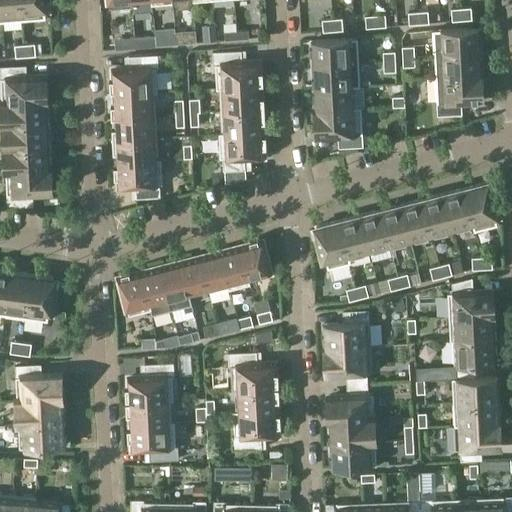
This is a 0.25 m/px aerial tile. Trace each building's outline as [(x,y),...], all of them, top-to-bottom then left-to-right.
[(21,0),(0,0),(3,21),(23,20),(21,0)] [(21,0),(23,20),(45,18),(44,6),(51,5),(50,0),(21,0)] [(132,6),(131,0),(108,0),(109,8),(132,6)] [(152,4),(151,0),(131,0),(132,6),(133,12),(153,10),(153,4),(152,4)] [(461,7),(462,19),(473,18),(472,6),(461,7)] [(462,19),(461,7),(451,8),(452,20),(462,19)] [(428,10),(418,11),(419,23),(429,22),(428,10)] [(419,23),(418,11),(408,12),(409,24),(419,23)] [(375,14),(376,26),(386,25),(385,13),(375,14)] [(376,26),(375,14),(365,15),(366,27),(376,26)] [(342,17),(332,18),(333,30),(343,29),(342,17)] [(333,30),(332,18),(322,18),(323,30),(333,30)] [(215,26),(203,27),(204,41),(216,40),(215,26)] [(433,30),(434,54),(481,52),(480,40),(482,40),(481,32),(480,32),(479,27),(433,30)] [(175,29),(160,30),(161,44),(176,43),(175,33),(175,29)] [(236,30),(237,38),(249,38),(248,29),(236,30)] [(237,38),(236,30),(225,31),(225,39),(237,38)] [(188,32),(175,33),(176,43),(188,42),(188,32)] [(135,37),(136,47),(150,45),(149,36),(135,37)] [(136,47),(135,37),(120,38),(121,48),(136,47)] [(312,53),(313,65),(359,62),(358,37),(312,40),(312,45),(310,45),(311,53),(312,53)] [(25,44),(26,56),(36,55),(35,43),(25,44)] [(26,56),(25,44),(15,44),(16,57),(26,56)] [(402,56),(415,55),(414,45),(402,46),(402,56)] [(215,64),(216,88),(261,86),(261,83),(264,82),(263,70),(261,70),(260,61),(242,62),(241,49),(212,51),(213,64),(215,64)] [(383,61),(396,60),(395,50),(383,51),(383,61)] [(434,54),(436,77),(482,75),(481,63),(483,63),(482,55),(481,55),(481,52),(434,54)] [(112,78),(110,78),(110,90),(113,90),(113,93),(158,91),(157,67),(159,67),(158,54),(129,55),(130,68),(111,69),(112,78)] [(403,66),(415,65),(415,55),(402,56),(403,66)] [(384,71),(396,71),(396,60),(383,61),(384,71)] [(314,87),(360,85),(359,62),(313,65),(314,76),(312,76),(312,85),(314,85),(314,87)] [(2,102),(47,100),(47,97),(49,97),(48,88),(47,89),(46,75),(27,76),(26,65),(0,66),(2,102)] [(482,78),(482,75),(436,77),(437,114),(462,113),(461,101),(483,100),(482,86),(484,86),(483,78),(482,78)] [(314,90),(313,90),(313,99),(315,99),(315,110),(354,108),(353,107),(352,86),(352,85),(314,87),(314,90)] [(261,86),(216,88),(216,89),(221,89),(222,110),(265,108),(264,96),(262,96),(261,86)] [(158,92),(158,91),(113,93),(113,104),(111,104),(112,116),(154,114),(153,92),(158,92)] [(392,96),(393,106),(405,105),(405,95),(392,96)] [(190,112),(198,112),(198,98),(189,98),(190,112)] [(184,112),(183,99),(175,99),(176,113),(184,112)] [(2,102),(3,125),(48,122),(48,120),(50,120),(49,111),(48,111),(47,100),(2,102)] [(363,145),(361,107),(353,107),(354,108),(315,110),(316,114),(314,114),(314,122),(316,122),(317,135),(338,134),(339,146),(363,145)] [(218,132),(219,133),(264,131),(263,121),(265,121),(265,108),(222,110),(223,132),(218,132)] [(184,112),(176,113),(176,127),(185,126),(184,112)] [(198,112),(190,112),(191,126),(199,125),(198,112)] [(155,137),(154,114),(112,116),(112,117),(114,117),(114,126),(112,127),(113,139),(155,137)] [(48,122),(3,125),(4,147),(50,145),(49,143),(51,143),(51,134),(49,134),(48,122)] [(264,131),(219,133),(220,158),(223,158),(223,170),(245,169),(245,157),(265,156),(265,146),(267,146),(266,134),(264,134),(264,131)] [(157,158),(155,137),(113,139),(113,151),(116,151),(116,162),(161,159),(161,158),(157,158)] [(192,144),(183,144),(184,158),(192,158),(192,144)] [(4,147),(5,170),(51,168),(50,156),(52,156),(51,147),(50,148),(50,145),(4,147)] [(363,145),(339,146),(339,155),(364,148),(363,145)] [(163,184),(161,159),(116,162),(116,165),(114,165),(115,177),(117,177),(117,186),(136,185),(136,198),(160,196),(160,184),(163,184)] [(51,168),(5,170),(7,206),(33,205),(33,193),(52,192),(51,179),(53,179),(52,170),(51,170),(51,168)] [(464,187),(475,230),(498,225),(495,213),(500,211),(497,197),(491,199),(486,181),(464,187)] [(473,223),(474,231),(475,230),(464,187),(443,192),(453,228),(473,223)] [(211,193),(216,208),(234,202),(229,188),(211,193)] [(422,198),(432,233),(453,228),(443,192),(422,198)] [(183,198),(176,200),(179,213),(186,212),(183,198)] [(411,239),(432,233),(422,198),(401,203),(411,239)] [(381,208),(390,244),(411,239),(401,203),(381,208)] [(369,249),(390,244),(381,208),(360,214),(369,249)] [(144,209),(117,217),(122,233),(149,225),(144,209)] [(360,214),(339,219),(350,263),(351,262),(351,265),(371,260),(368,250),(369,249),(360,214)] [(350,263),(339,219),(317,225),(321,243),(315,244),(319,258),(325,256),(328,268),(350,263)] [(248,279),(249,279),(270,274),(261,239),(239,245),(248,279)] [(229,284),(227,285),(229,289),(250,284),(249,279),(248,279),(239,245),(220,250),(229,284)] [(227,285),(229,284),(220,250),(200,255),(209,290),(227,285)] [(209,290),(200,255),(180,260),(189,295),(209,290)] [(482,256),(472,257),(473,269),(483,268),(482,256)] [(483,268),(493,268),(492,256),(482,256),(483,268)] [(189,295),(180,260),(160,265),(172,309),(185,306),(186,311),(193,309),(189,295)] [(443,276),(452,274),(449,262),(440,264),(443,276)] [(440,264),(430,267),(433,279),(443,276),(440,264)] [(151,309),(150,310),(152,315),(172,309),(160,265),(141,270),(151,309)] [(0,314),(5,315),(11,270),(0,268),(0,314)] [(5,315),(25,318),(31,273),(11,270),(5,315)] [(150,310),(151,309),(141,270),(119,276),(129,315),(150,310)] [(54,276),(31,273),(25,318),(47,321),(49,309),(56,309),(58,295),(51,294),(54,276)] [(401,287),(410,284),(407,273),(398,275),(401,287)] [(398,275),(388,278),(391,289),(401,287),(398,275)] [(447,292),(448,317),(494,314),(494,312),(495,312),(495,303),(493,303),(493,290),(473,291),(473,276),(451,282),(452,292),(447,292)] [(359,298),(369,295),(366,284),(356,286),(359,298)] [(356,286),(346,288),(349,300),(359,298),(356,286)] [(391,298),(394,310),(405,307),(402,295),(391,298)] [(439,297),(409,296),(408,307),(439,308),(439,297)] [(370,345),(369,309),(343,310),(343,322),(324,323),(325,348),(370,345)] [(270,310),(257,313),(259,323),(273,319),(270,310)] [(494,326),(494,314),(448,317),(450,339),(495,337),(495,335),(497,335),(496,326),(494,326)] [(237,318),(240,328),(253,325),(251,315),(237,318)] [(408,332),(416,332),(415,318),(407,319),(408,332)] [(218,322),(220,333),(231,330),(228,319),(218,322)] [(217,322),(203,325),(206,337),(220,333),(217,322)] [(194,340),(192,331),(178,335),(180,343),(194,340)] [(266,331),(253,334),(255,341),(255,342),(268,339),(266,331)] [(180,343),(178,336),(166,338),(168,346),(180,343)] [(155,337),(141,337),(142,348),(156,347),(155,337)] [(456,365),(445,365),(445,378),(451,378),(478,376),(477,362),(496,361),(496,349),(497,349),(497,340),(495,340),(495,337),(450,339),(450,340),(454,340),(456,365)] [(12,340),(10,352),(20,353),(22,342),(12,340)] [(20,353),(30,355),(32,343),(22,342),(20,353)] [(368,382),(367,371),(372,370),(370,345),(325,348),(327,373),(346,372),(347,383),(368,382)] [(279,387),(279,386),(277,386),(277,384),(279,384),(278,372),(276,372),(276,363),(257,364),(257,351),(228,352),(228,366),(231,366),(232,389),(279,387)] [(126,401),(174,399),(172,375),(175,375),(174,362),(145,363),(145,376),(127,377),(128,386),(125,386),(126,399),(128,398),(128,401),(126,401)] [(62,398),(62,396),(64,396),(63,387),(62,387),(61,374),(42,375),(41,363),(15,364),(17,401),(62,398)] [(451,378),(453,402),(498,399),(498,397),(500,397),(499,388),(498,388),(497,375),(478,376),(451,378)] [(425,393),(424,379),(416,380),(417,393),(425,393)] [(374,418),(373,393),(368,393),(368,382),(347,383),(347,395),(328,396),(328,409),(327,409),(327,418),(329,418),(329,420),(374,418)] [(278,410),(278,400),(280,399),(279,387),(232,389),(232,390),(237,390),(238,411),(233,411),(233,412),(278,410)] [(63,421),(63,419),(65,419),(64,410),(63,410),(62,398),(17,401),(18,423),(63,421)] [(174,399),(126,401),(127,414),(129,414),(130,424),(175,422),(175,421),(170,421),(169,400),(174,400),(174,399)] [(207,413),(216,413),(215,399),(206,399),(206,406),(207,413)] [(459,424),(499,422),(499,411),(500,411),(500,402),(498,402),(498,399),(453,402),(454,425),(459,425),(459,424)] [(206,406),(197,407),(198,420),(207,420),(207,413),(206,406)] [(281,425),(280,413),(278,413),(278,410),(233,412),(234,436),(232,436),(233,449),(262,448),(261,435),(279,434),(279,425),(281,425)] [(427,426),(426,413),(418,413),(419,426),(427,426)] [(375,441),(374,418),(329,420),(330,431),(328,432),(328,440),(330,440),(330,443),(375,441)] [(18,423),(19,448),(65,445),(64,432),(66,432),(65,423),(63,423),(63,421),(18,423)] [(175,422),(130,424),(130,427),(128,427),(128,440),(130,440),(131,449),(149,448),(150,460),(179,459),(178,446),(176,446),(175,422)] [(459,425),(454,425),(449,425),(450,449),(460,448),(460,460),(482,459),(481,448),(501,447),(500,433),(502,433),(501,424),(500,424),(499,422),(459,424),(459,425)] [(405,439),(413,439),(413,425),(404,426),(405,439)] [(413,439),(405,439),(406,453),(414,452),(413,439)] [(331,454),(329,454),(330,463),(331,463),(331,467),(377,464),(375,441),(330,443),(331,454)] [(284,456),(283,447),(266,448),(266,457),(284,456)] [(24,466),(37,467),(38,458),(24,457),(24,466)] [(503,472),(511,471),(511,459),(503,460),(503,472)] [(478,477),(478,464),(469,464),(470,477),(478,477)] [(215,466),(215,478),(240,479),(240,467),(215,466)] [(375,481),(375,473),(361,473),(361,481),(375,481)] [(207,495),(207,486),(193,485),(193,495),(207,495)] [(0,492),(0,511),(10,511),(12,493),(0,492)] [(12,493),(10,511),(33,511),(35,495),(12,493)] [(35,495),(33,511),(69,511),(71,503),(36,500),(36,495),(35,495)] [(511,511),(511,495),(479,497),(479,511),(511,511)] [(479,511),(479,497),(456,498),(457,511),(479,511)] [(457,511),(456,498),(421,499),(421,511),(457,511)] [(168,511),(168,501),(144,501),(144,499),(130,499),(130,511),(168,511)] [(421,511),(421,499),(385,500),(385,511),(421,511)] [(168,501),(168,511),(205,511),(206,500),(193,500),(193,502),(168,501)] [(251,511),(252,503),(227,502),(227,500),(214,500),(213,511),(251,511)] [(385,511),(385,500),(362,501),(362,511),(385,511)] [(251,511),(289,511),(289,502),(276,501),(276,503),(252,503),(251,511)] [(362,511),(362,501),(326,503),(326,511),(362,511)]
